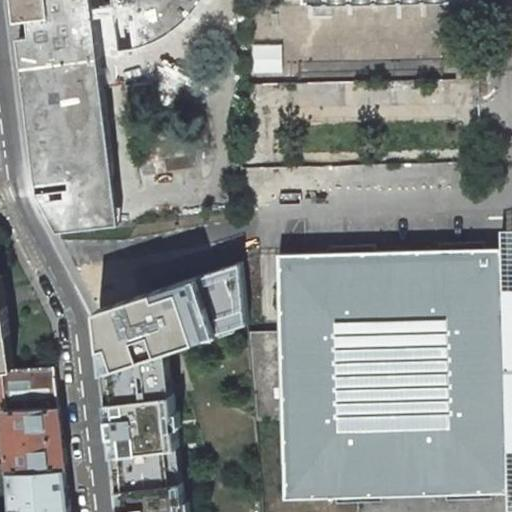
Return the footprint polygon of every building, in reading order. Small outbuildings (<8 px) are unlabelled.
[(37,192),(57,232),(121,223),(92,0),(114,0),(121,49),(145,44),(166,35),(181,26),(193,14),(200,5),(203,0),(13,0),(16,20),(27,19),(29,34),(18,36),(37,192)] [(248,43),(249,73),(287,72),(286,43),(248,43)] [(473,60),(456,60),(456,80),(473,80),(473,60)] [(151,82),(125,85),(127,100),(153,97),(151,82)] [(511,228),(502,229),(503,246),(279,252),(281,331),(249,331),(254,396),(256,420),(283,419),(285,498),(510,491),(510,509),(511,508),(511,228)] [(189,511),(175,356),(249,331),(242,256),(98,309),(121,511),(189,511)] [(0,369),(15,368),(2,274),(0,274),(0,369)] [(0,369),(0,409),(3,409),(60,405),(55,366),(15,368),(0,369)] [(60,405),(3,409),(5,433),(3,434),(3,440),(6,439),(8,471),(66,467),(60,405)] [(71,511),(66,467),(8,471),(10,511),(71,511)]
